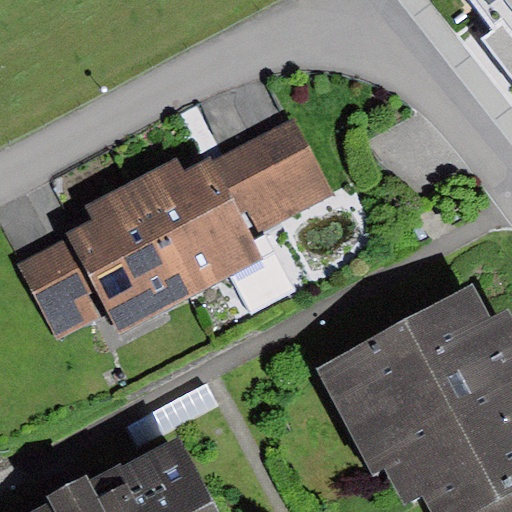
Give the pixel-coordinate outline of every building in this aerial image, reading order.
[(511,0),(474,0),(496,28),(475,45),(511,92),(511,0)] [(293,121),(213,162),(240,215),(248,210),(260,234),(332,197),(293,121)] [(178,162),(132,186),(191,298),(263,261),(240,215),(213,162),(186,175),(178,162)] [(121,336),(191,298),(132,186),(83,210),(92,226),(68,239),(110,315),(121,336)] [(110,315),(68,239),(15,268),(55,343),(110,315)] [(471,293),(318,375),(374,478),(385,473),(405,511),(409,511),(423,505),(427,511),(502,511),(511,507),(511,322),(507,315),(489,325),(471,293)] [(40,511),(215,511),(178,444),(124,473),(123,468),(90,486),(86,479),(42,502),(45,509),(40,511)]
